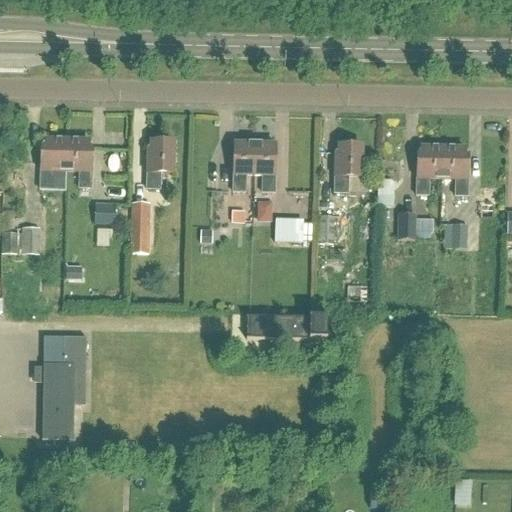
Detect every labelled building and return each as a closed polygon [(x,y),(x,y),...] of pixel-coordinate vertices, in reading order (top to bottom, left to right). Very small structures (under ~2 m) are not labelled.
[(66,175),(67,144),(45,143),(45,151),(42,151),(41,191),(41,193),(66,194),(66,191),(66,175)] [(67,144),(66,175),(80,175),(79,191),(91,191),(92,152),(89,152),(89,145),(67,144)] [(173,177),(174,146),(152,146),(151,153),(148,153),(147,193),(160,193),(161,176),(173,177)] [(255,178),(255,148),(235,147),(234,194),(246,194),(246,178),(255,178)] [(255,148),(255,178),(263,178),(262,195),(275,195),(276,148),(255,148)] [(361,181),(361,150),(339,149),(339,156),(336,156),(335,197),(347,197),(348,180),(361,181)] [(442,182),(443,152),(421,151),(421,158),(417,158),(417,199),(428,199),(428,182),(442,182)] [(443,152),(442,182),(456,182),(455,199),(467,200),(468,159),(465,159),(465,152),(443,152)] [(377,198),(377,209),(392,209),(393,198),(377,198)] [(95,207),(95,227),(115,228),(115,208),(95,207)] [(147,258),(148,207),(129,207),(128,258),(147,258)] [(231,215),(231,227),(244,227),(244,215),(231,215)] [(431,242),(432,223),(415,223),(415,218),(402,217),(401,242),(414,243),(414,241),(431,242)] [(273,244),(300,245),(301,229),(274,228),(273,244)] [(465,254),(465,229),(442,229),(442,253),(465,254)] [(38,259),(38,232),(20,232),(19,259),(38,259)] [(200,234),(200,247),(212,247),(212,234),(200,234)] [(1,258),(17,258),(17,238),(1,238),(1,258)] [(65,271),(65,283),(77,283),(77,271),(65,271)] [(365,306),(365,291),(352,291),(345,291),(344,302),(344,305),(351,305),(365,306)] [(326,345),(326,322),(246,321),(246,343),(326,345)] [(63,369),(44,369),(43,441),(43,444),(73,445),(74,410),(86,410),(87,341),(63,341),(63,369)]
